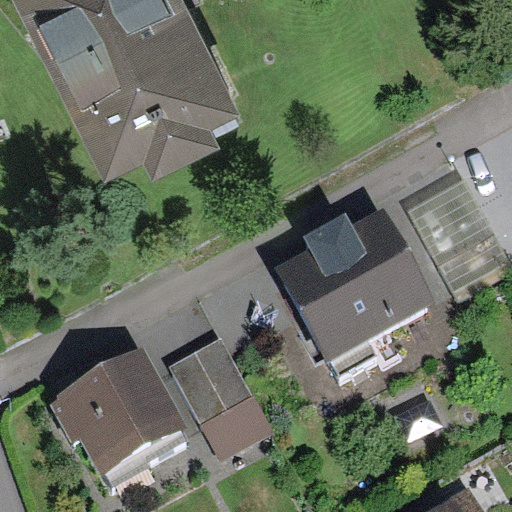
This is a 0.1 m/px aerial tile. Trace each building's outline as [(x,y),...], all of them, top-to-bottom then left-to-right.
[(25,0),(106,161),(145,142),(154,160),(222,126),(213,109),(243,94),(195,0),(25,0)] [(496,240),(466,185),(410,217),(440,271),(496,240)] [(371,352),(437,316),(384,220),(350,238),(346,231),(305,254),(309,262),(275,281),(327,376),(333,373),(341,387),(379,366),(371,352)] [(440,271),(460,306),(511,277),(511,268),(496,240),(440,271)] [(201,428),(253,399),(222,343),(169,372),(201,428)] [(102,488),(189,439),(144,359),(58,407),(60,410),(53,414),(74,452),(80,449),(102,488)] [(274,437),(253,399),(201,428),(222,466),(274,437)] [(479,511),(469,493),(442,508),(444,511),(479,511)]
